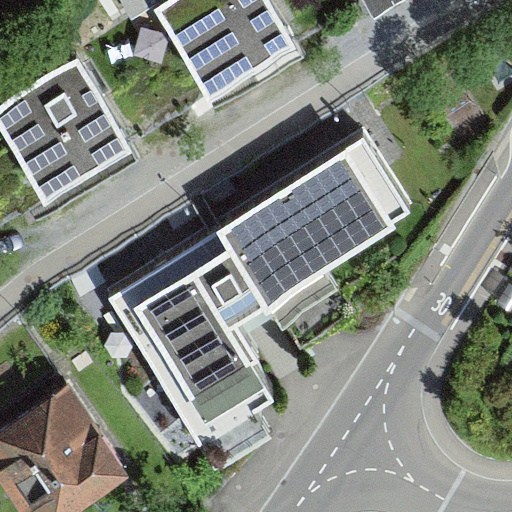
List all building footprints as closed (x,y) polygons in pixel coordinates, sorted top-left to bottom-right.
[(279,0),(155,0),(209,84),(297,28),(279,0)] [(0,98),(0,115),(46,188),(133,133),(80,48),(0,98)] [(277,378),(237,314),(270,293),(301,343),(357,307),(326,258),(413,203),(364,126),(107,288),(212,454),(271,416),(256,392),(277,378)] [(511,374),(500,410),(511,409),(511,374)] [(71,377),(0,425),(0,469),(28,511),(57,511),(129,463),(71,377)]
